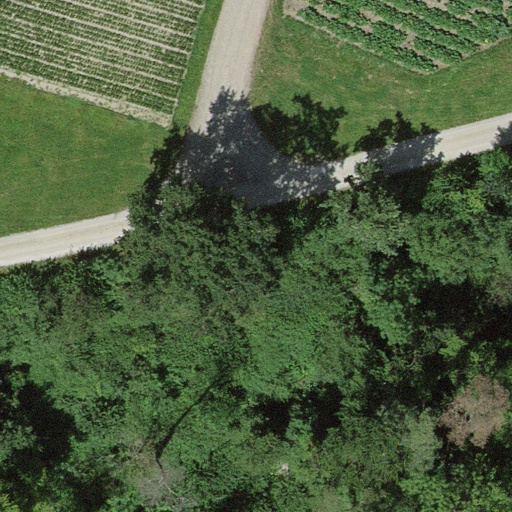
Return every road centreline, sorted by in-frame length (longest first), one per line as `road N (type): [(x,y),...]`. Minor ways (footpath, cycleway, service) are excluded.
road 1 (track): [(511,137),(0,262)]
road 2 (track): [(255,0),(189,222)]
